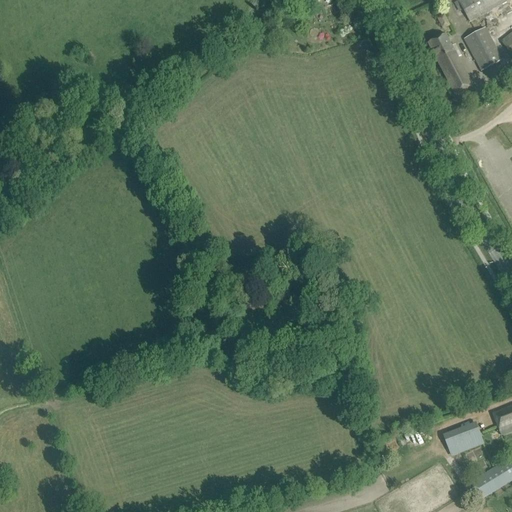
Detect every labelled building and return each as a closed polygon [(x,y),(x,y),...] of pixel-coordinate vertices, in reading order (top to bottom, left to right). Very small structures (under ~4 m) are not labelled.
[(460,0),(458,1),(470,22),(508,0),(460,0)] [(476,64),(481,72),(503,60),(498,52),(486,28),(464,39),(476,64)] [(511,32),(501,41),(511,55),(511,32)] [(428,44),(455,96),(473,87),(446,35),(428,44)] [(511,406),(493,414),(501,432),(502,436),(511,432),(511,406)] [(449,435),(444,437),(452,456),(484,444),(476,423),(452,432),(449,435)] [(511,456),(511,457),(471,482),(482,500),(511,481),(511,456)] [(379,464),(381,471),(389,469),(387,462),(379,464)]
